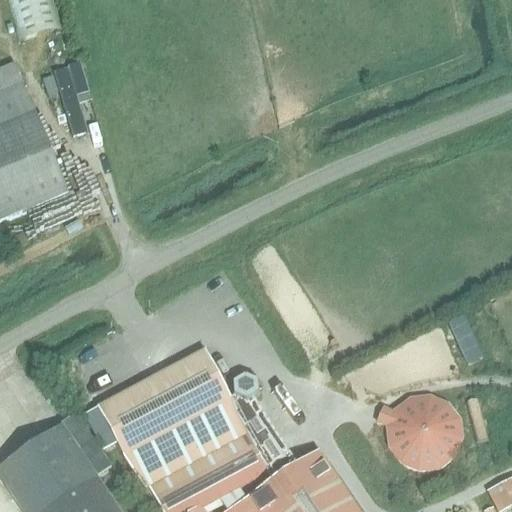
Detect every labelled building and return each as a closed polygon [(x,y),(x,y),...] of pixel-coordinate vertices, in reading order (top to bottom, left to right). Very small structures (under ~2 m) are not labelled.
[(9,0),(21,44),(61,34),(51,0),(9,0)] [(89,96),(81,66),(68,69),(68,72),(55,76),(73,141),(88,137),(77,100),(89,96)] [(0,226),(69,198),(35,117),(15,67),(0,72),(0,226)] [(58,97),(53,79),(43,82),(48,99),(58,97)] [(462,326),(445,333),(461,374),(478,367),(462,326)] [(205,354),(98,412),(124,461),(146,491),(149,489),(160,511),(199,511),(267,475),(273,485),(232,511),(356,511),(319,455),(297,470),(253,404),(259,400),(257,386),(245,379),(232,387),(234,401),(231,403),(205,354)] [(93,400),(123,385),(118,375),(88,390),(93,400)] [(424,475),(432,474),(438,472),(444,470),(449,466),(453,461),(457,456),(460,450),(461,444),(462,437),(461,431),(459,425),(456,419),(453,414),(448,409),(443,406),(437,403),(431,401),(424,401),(417,402),(412,403),(407,406),(402,409),(398,412),(394,416),(383,412),(377,425),(387,430),(387,437),(387,443),(389,450),(392,456),(395,461),(400,466),(405,470),(411,472),(418,474),(424,475)] [(0,473),(0,481),(20,511),(117,511),(96,481),(111,471),(78,421),(0,473)] [(511,482),(488,495),(496,511),(508,511),(511,510),(511,482)]
